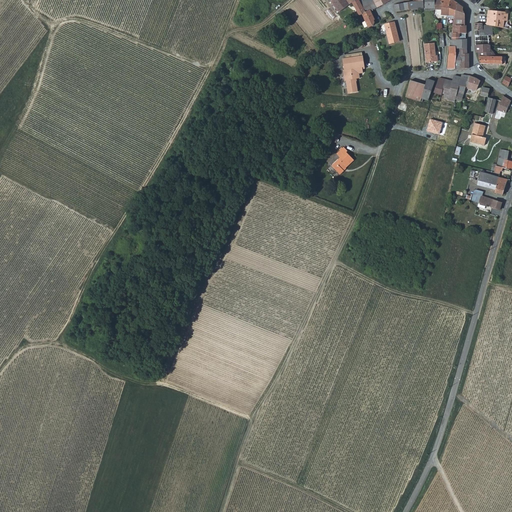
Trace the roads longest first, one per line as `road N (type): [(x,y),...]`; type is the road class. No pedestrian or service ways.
road 1 (tertiary): [(404,511),(440,437),(511,188)]
road 2 (track): [(382,147),(352,226),(250,420)]
road 3 (track): [(293,0),(223,41),(177,128)]
road 4 (track): [(0,158),(54,20)]
road 5 (tertiary): [(511,98),(475,66),(470,13),(458,0)]
